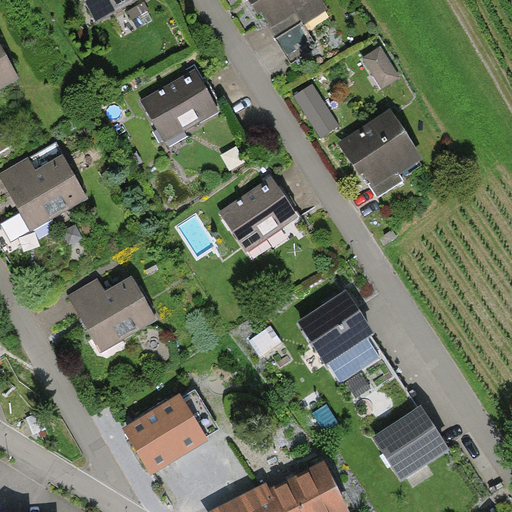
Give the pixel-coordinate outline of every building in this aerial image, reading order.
[(85,0),(98,22),(137,0),(85,0)] [(323,11),(316,0),(251,0),(292,64),(317,49),(302,25),(323,11)] [(0,83),(13,76),(0,53),(0,83)] [(396,78),(381,54),(368,62),(383,87),(396,78)] [(213,108),(195,76),(145,103),(166,140),(200,122),(197,117),(213,108)] [(340,127),(313,85),(293,98),(321,140),(340,127)] [(390,117),(344,146),(378,199),(404,182),(396,170),(411,161),(398,141),(403,138),(390,117)] [(0,154),(14,146),(7,133),(0,137),(0,154)] [(81,194),(53,145),(2,174),(33,228),(67,208),(64,204),(81,194)] [(272,181),(222,214),(253,260),(272,247),(267,239),(297,219),(272,181)] [(150,317),(129,282),(106,295),(98,282),(70,297),(101,351),(135,332),(132,327),(150,317)] [(346,297),(303,325),(341,383),(380,358),(367,338),(371,335),(346,297)] [(280,343),(271,330),(256,340),(265,353),(280,343)] [(220,431),(195,391),(130,432),(151,470),(220,431)] [(421,412),(378,441),(403,479),(446,450),(421,412)] [(325,469),(240,511),(345,511),(347,511),(325,469)]
